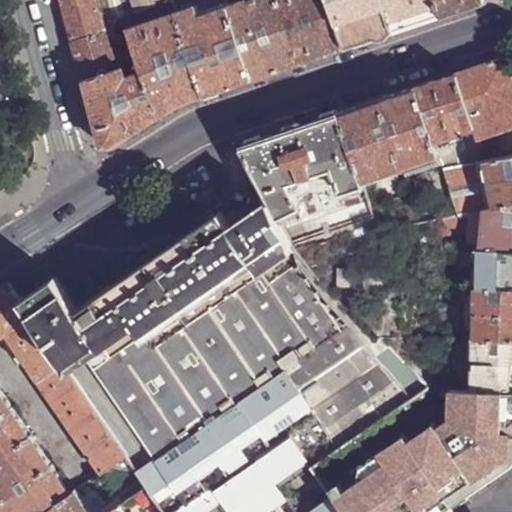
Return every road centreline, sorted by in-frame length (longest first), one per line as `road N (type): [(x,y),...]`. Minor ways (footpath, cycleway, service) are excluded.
road 1 (tertiary): [(511,22),(192,132),(77,204)]
road 2 (residential): [(19,0),(77,204)]
